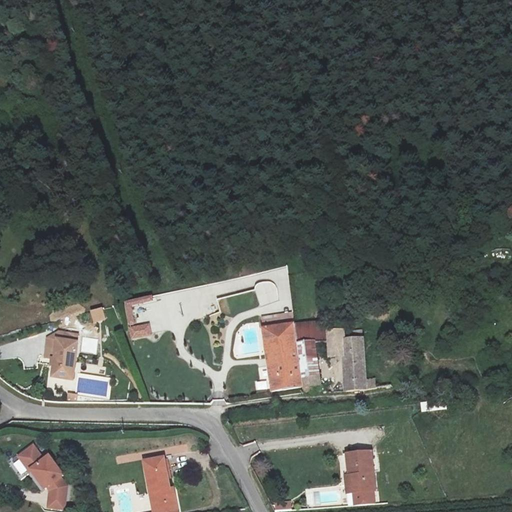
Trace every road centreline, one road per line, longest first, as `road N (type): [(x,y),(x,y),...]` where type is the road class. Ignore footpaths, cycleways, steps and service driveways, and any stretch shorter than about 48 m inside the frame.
road 1 (unclassified): [(260,511),(211,415),(36,411),(0,394)]
road 2 (unknown): [(228,449),(362,436)]
